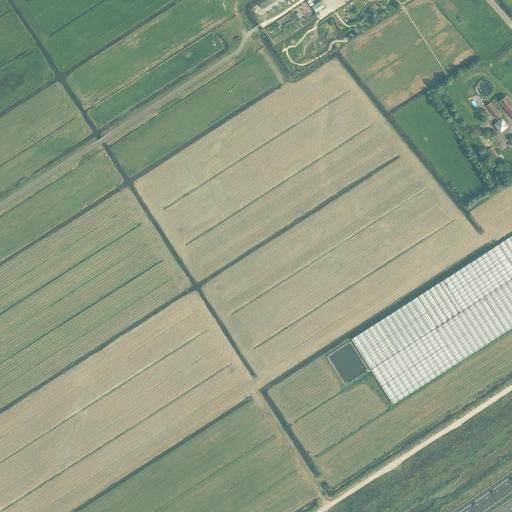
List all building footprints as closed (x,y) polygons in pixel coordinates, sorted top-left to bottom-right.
[(320,0),(312,6),(316,12),(324,7),(320,0)] [(317,12),(321,19),(334,12),(331,5),(317,12)] [(491,89),(491,87),(491,86),(491,84),(490,83),(489,82),(488,81),(487,80),(485,79),(484,79),(482,79),(480,80),(479,80),(477,81),(476,83),(475,84),(475,86),(475,87),(475,89),(475,90),(476,92),(477,93),(478,94),(480,95),(482,95),(483,95),(484,95),(486,95),(488,94),(489,93),(490,92),(491,90),(491,89)] [(511,101),(506,95),(495,103),(495,104),(511,124),(511,101)] [(501,114),(491,102),(486,106),(496,118),(501,114)] [(494,124),(501,132),(509,125),(502,117),(494,124)] [(501,161),(479,130),(478,131),(474,132),(498,164),(501,162),(500,162),(501,161)] [(511,235),(351,339),(372,372),(511,282),(511,235)] [(393,404),(511,326),(511,282),(372,372),(373,373),(393,404)]
